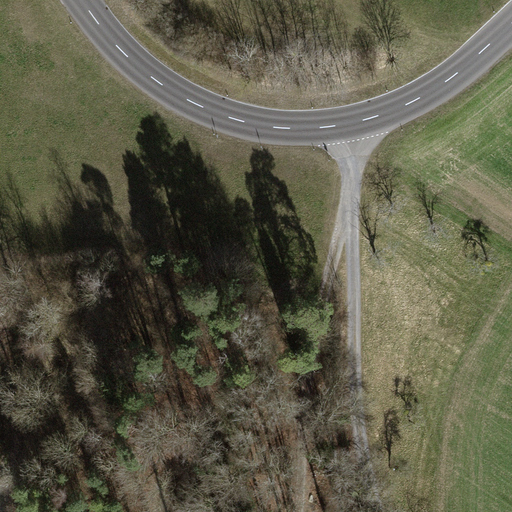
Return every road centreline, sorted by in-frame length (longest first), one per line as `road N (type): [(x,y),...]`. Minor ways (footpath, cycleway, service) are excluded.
road 1 (track): [(358,122),(345,258),(381,511)]
road 2 (tertiary): [(83,0),(110,39),(179,98),(250,123),(303,129),(358,122)]
road 3 (track): [(345,258),(296,511)]
road 4 (tertiary): [(511,23),(413,101),(358,122)]
